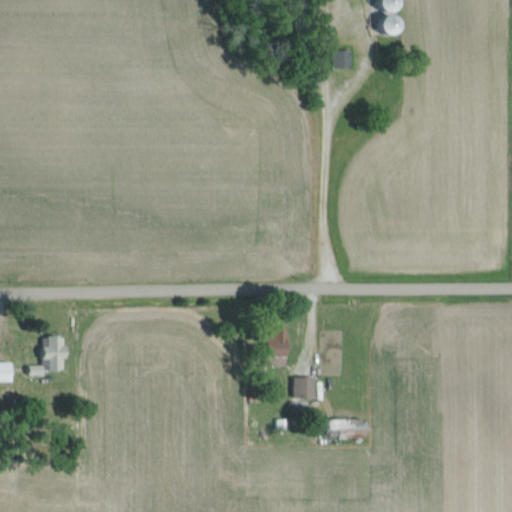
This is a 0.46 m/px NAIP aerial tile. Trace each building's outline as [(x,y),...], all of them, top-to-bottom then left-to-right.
[(349,50),(332,50),(333,68),(350,67),(349,50)] [(46,370),(62,370),(61,335),(45,336),(45,346),(41,346),(41,360),(46,359),(46,370)] [(8,362),(0,362),(0,381),(9,381),(8,362)] [(292,398),(314,398),(313,377),(291,378),(292,398)] [(363,418),(327,418),(328,436),(363,435),(363,418)]
